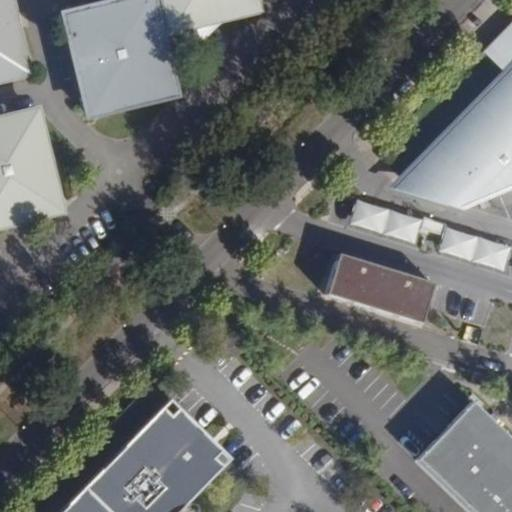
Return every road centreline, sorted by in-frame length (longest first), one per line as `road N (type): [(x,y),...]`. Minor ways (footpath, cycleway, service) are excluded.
road 1 (residential): [(0,457),(453,0)]
road 2 (residential): [(127,170),(286,0)]
road 3 (residential): [(0,295),(127,170)]
